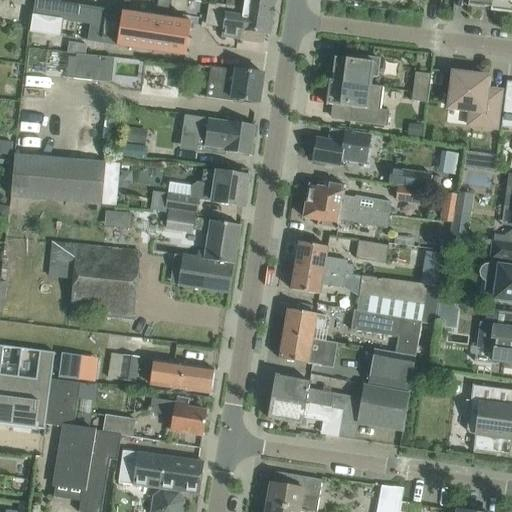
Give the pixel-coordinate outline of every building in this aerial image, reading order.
[(38,0),(35,0),(30,32),(60,37),(62,22),(90,26),(87,41),(165,54),(185,57),(190,24),(38,0)] [(169,0),(157,0),(156,12),(168,14),(169,0)] [(226,0),(225,7),(272,14),(274,0),(226,0)] [(490,12),(491,0),(467,0),(467,7),(483,9),(483,8),(490,9),(490,12)] [(511,0),(491,0),(490,12),(494,12),(493,17),(510,19),(511,15),(511,14),(511,0)] [(272,14),(225,7),(221,38),(262,44),(263,34),(269,35),(272,14)] [(68,43),(66,55),(76,56),(85,56),(86,46),(68,43)] [(85,56),(76,56),(74,80),(101,83),(104,58),(97,57),(85,56)] [(329,81),(329,82),(382,89),(382,88),(371,86),(372,77),(377,77),(379,60),(361,57),(361,62),(334,58),(332,75),(333,75),(332,81),(329,81)] [(232,100),(259,104),(263,75),(229,70),(213,68),(211,81),(215,85),(213,98),(199,96),(199,98),(232,102),(232,100)] [(415,74),(411,102),(427,103),(430,76),(415,74)] [(452,74),(448,109),(470,112),(468,126),(496,130),(500,92),(486,90),(488,78),(452,74)] [(382,89),(329,82),(325,106),(327,106),(327,105),(351,109),(349,123),(387,127),(389,112),(379,111),(382,89)] [(505,104),(504,104),(501,128),(511,129),(511,107),(505,106),(505,104)] [(205,137),(203,153),(225,156),(226,153),(251,157),(255,127),(184,116),(182,134),(205,137)] [(313,159),(312,163),(340,168),(341,161),(349,162),(348,164),(357,166),(358,164),(365,165),(370,136),(330,129),(328,141),(316,139),(314,150),(312,150),(311,159),(313,159)] [(0,141),(0,154),(12,156),(13,143),(0,141)] [(485,156),(483,170),(495,171),(496,157),(485,156)] [(13,173),(11,194),(10,199),(101,207),(104,165),(14,157),(13,173)] [(388,184),(429,190),(431,174),(391,168),(388,184)] [(196,183),(191,187),(189,196),(167,193),(167,194),(152,192),(150,206),(196,213),(198,201),(243,208),(248,177),(203,170),(201,183),(196,183)] [(511,175),(508,175),(503,207),(511,208),(511,175)] [(306,201),(305,203),(375,214),(388,216),(390,204),(359,199),(359,200),(344,197),(346,187),(324,183),(323,189),(310,187),(307,201),(306,201)] [(395,201),(420,205),(422,191),(397,187),(395,201)] [(375,214),(305,203),(303,219),(317,221),(316,227),(338,231),(340,222),(356,225),(357,224),(386,229),(388,216),(375,214)] [(454,210),(451,223),(450,236),(467,238),(470,212),(454,210)] [(114,212),(113,217),(107,217),(106,228),(130,230),(132,213),(114,212)] [(178,286),(209,292),(229,295),(240,227),(209,222),(204,255),(183,252),(178,286)] [(393,244),(413,246),(414,238),(394,236),(393,244)] [(487,282),(496,283),(494,299),(499,299),(498,303),(511,304),(511,301),(511,243),(492,241),(490,261),(491,261),(490,266),(489,266),(485,266),(482,269),(480,273),(481,277),(483,280),(487,282)] [(50,256),(48,278),(50,278),(73,281),(70,311),(111,315),(111,322),(133,324),(140,254),(140,251),(51,242),(51,243),(50,256)] [(355,259),(385,264),(388,245),(358,242),(355,259)] [(299,243),(295,267),(345,275),(352,276),(354,267),(347,265),(347,263),(326,259),(328,248),(299,243)] [(441,264),(442,254),(426,252),(425,261),(441,264)] [(345,275),(295,267),(291,291),(319,296),(321,285),(343,289),(345,275)] [(357,298),(423,307),(427,286),(360,276),(357,298)] [(427,286),(423,307),(422,315),(435,317),(440,288),(427,286)] [(511,312),(486,309),(484,326),(492,328),(490,340),(495,341),(494,348),(493,348),(491,362),(511,364),(511,312)] [(287,310),(283,335),(313,339),(314,329),(323,330),(326,317),(287,310)] [(350,330),(397,338),(395,353),(415,357),(421,322),(353,310),(350,330)] [(313,339),(283,335),(279,360),(321,367),(325,341),(313,339)] [(0,424),(11,426),(18,376),(0,374),(4,347),(0,346),(0,424)] [(373,389),(408,396),(415,357),(395,353),(373,350),(366,388),(373,389)] [(44,431),(51,380),(54,354),(38,351),(35,379),(18,376),(11,426),(44,431)] [(62,353),(59,377),(79,380),(82,356),(62,353)] [(107,379),(136,383),(139,358),(110,354),(107,379)] [(154,361),(150,386),(190,392),(209,394),(210,393),(210,391),(212,389),(212,384),(211,382),(211,380),(213,370),(193,367),(154,361)] [(276,377),(272,398),(342,411),(337,439),(355,441),(357,424),(361,401),(308,391),(309,383),(276,377)] [(51,380),(44,431),(45,431),(46,425),(64,428),(62,451),(69,452),(68,464),(60,463),(55,498),(57,498),(58,486),(84,490),(81,511),(103,511),(111,459),(118,460),(121,434),(104,431),(74,428),(80,384),(51,380)] [(473,452),(474,452),(474,451),(509,456),(509,457),(510,457),(511,441),(511,391),(473,386),(472,385),(466,431),(469,435),(475,435),(473,452)] [(361,401),(357,424),(402,433),(408,396),(373,389),(366,388),(364,388),(361,401)] [(323,437),(337,439),(342,411),(272,398),(268,420),(302,426),(303,419),(325,423),(323,437)] [(170,430),(183,433),(202,436),(206,412),(188,409),(188,405),(152,399),(149,415),(172,419),(170,430)] [(134,420),(107,416),(104,431),(121,434),(132,436),(134,420)] [(203,463),(137,454),(123,452),(119,484),(164,490),(163,496),(157,501),(155,511),(178,511),(179,504),(175,498),(176,492),(199,495),(203,463)] [(301,511),(305,511),(316,511),(322,481),(281,474),(279,486),(270,484),(266,505),(301,511)] [(381,486),(376,511),(398,511),(403,489),(381,486)] [(399,511),(409,511),(411,505),(401,503),(399,511)]
